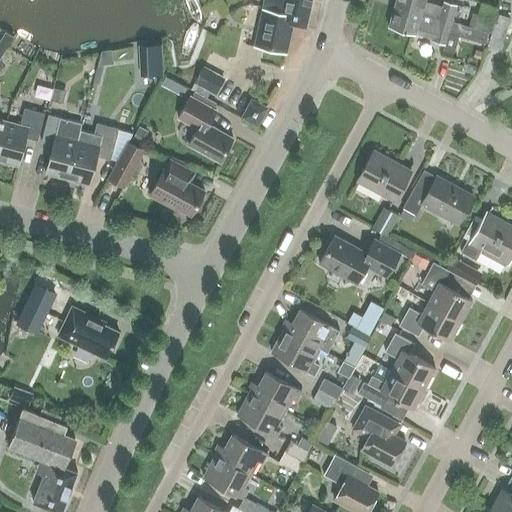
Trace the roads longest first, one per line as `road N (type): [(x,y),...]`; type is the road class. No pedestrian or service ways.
road 1 (residential): [(158,511),(384,83)]
road 2 (tertiary): [(98,511),(209,271)]
road 3 (tertiary): [(209,271),(326,51)]
road 4 (residential): [(209,271),(0,215)]
road 5 (residential): [(424,511),(511,351)]
road 6 (residential): [(511,152),(384,83)]
